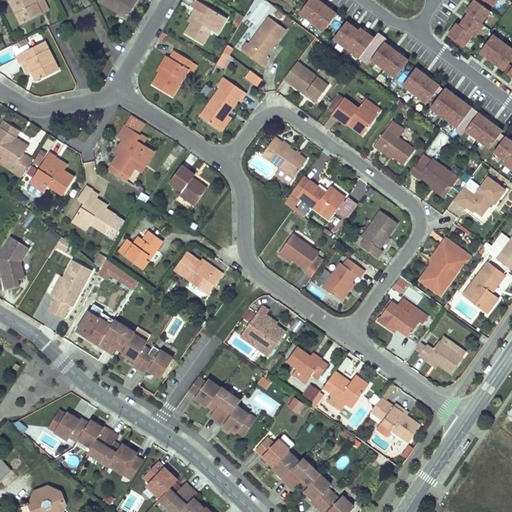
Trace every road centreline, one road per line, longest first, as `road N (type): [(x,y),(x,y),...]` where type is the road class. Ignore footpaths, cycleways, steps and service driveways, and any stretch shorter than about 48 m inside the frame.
road 1 (residential): [(346,334),(419,237),(416,205),(278,111),(261,117),(222,158)]
road 2 (unclassified): [(0,313),(44,337),(82,380),(192,450),(256,511)]
road 3 (residential): [(346,334),(248,263),(241,192),(222,158)]
road 4 (residential): [(465,421),(346,334)]
road 5 (residential): [(0,84),(48,109),(118,91)]
road 6 (residential): [(222,158),(118,91)]
road 7 (residential): [(511,106),(419,29)]
